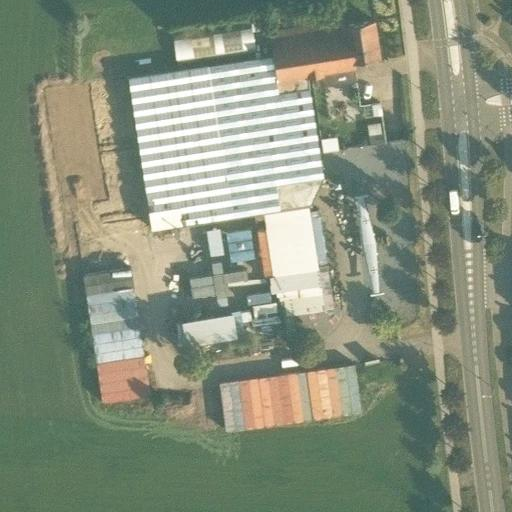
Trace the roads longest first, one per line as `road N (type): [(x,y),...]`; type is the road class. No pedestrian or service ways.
road 1 (primary): [(492,511),(469,285)]
road 2 (residential): [(511,420),(499,284),(469,285)]
road 3 (primary): [(469,285),(473,120)]
road 4 (primary): [(447,123),(469,285)]
road 5 (primary): [(433,0),(447,123)]
